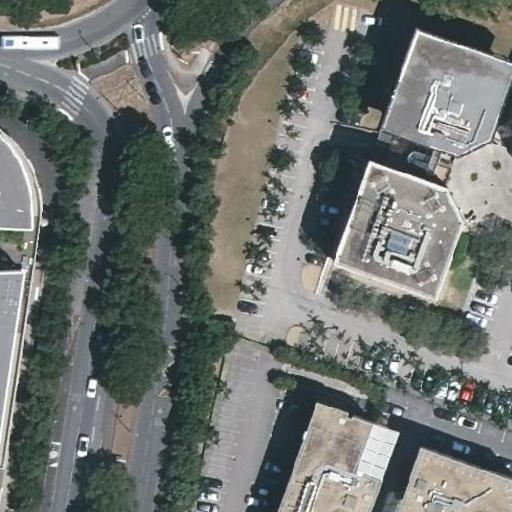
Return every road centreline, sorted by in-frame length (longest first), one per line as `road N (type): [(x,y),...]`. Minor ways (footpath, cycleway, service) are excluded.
road 1 (secondary): [(2,50),(75,91),(108,129),(115,152),(67,511)]
road 2 (secondary): [(138,511),(161,359),(178,140)]
road 3 (primary): [(178,140),(235,32),(265,0)]
road 4 (secondary): [(178,140),(145,42),(145,0)]
road 5 (primary): [(2,50),(67,40),(135,0)]
